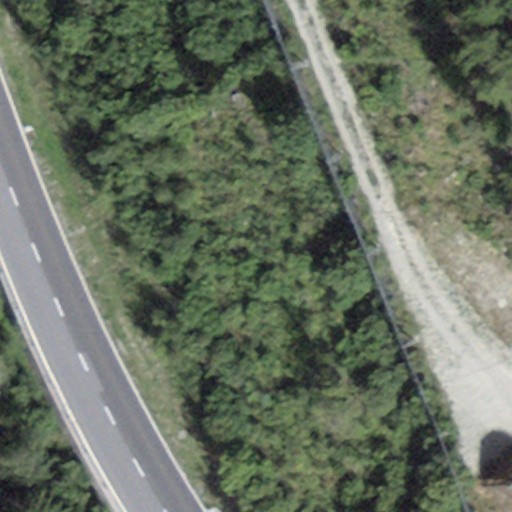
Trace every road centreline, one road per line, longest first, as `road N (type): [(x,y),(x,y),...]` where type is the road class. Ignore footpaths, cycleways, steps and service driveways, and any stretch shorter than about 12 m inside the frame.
road 1 (track): [(511,391),(404,261),(301,0)]
road 2 (secondary): [(0,156),(68,324),(166,511)]
